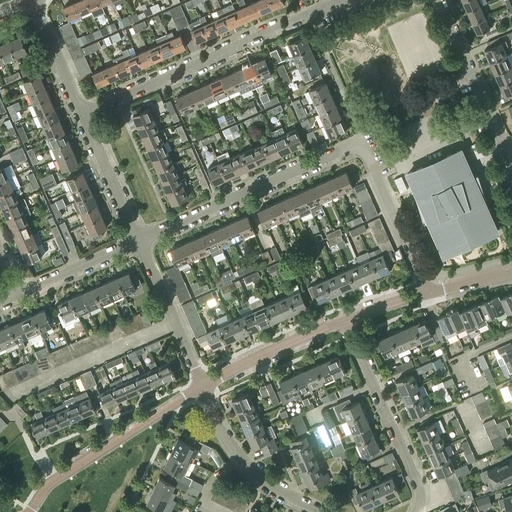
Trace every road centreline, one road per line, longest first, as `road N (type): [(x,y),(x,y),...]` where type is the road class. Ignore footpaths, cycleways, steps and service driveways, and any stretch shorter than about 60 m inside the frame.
road 1 (residential): [(138,241),(365,144),(426,293)]
road 2 (residential): [(82,116),(347,0)]
road 3 (residential): [(28,511),(49,485),(204,388)]
road 4 (residential): [(415,511),(417,488),(343,323)]
road 5 (residential): [(319,511),(240,460),(204,388)]
road 6 (residential): [(20,390),(174,323)]
road 7 (residential): [(506,152),(438,0)]
road 8 (residential): [(204,388),(343,323)]
road 9 (residential): [(138,241),(82,116)]
road 10 (residential): [(16,292),(138,241)]
road 11 (residential): [(82,116),(30,0)]
